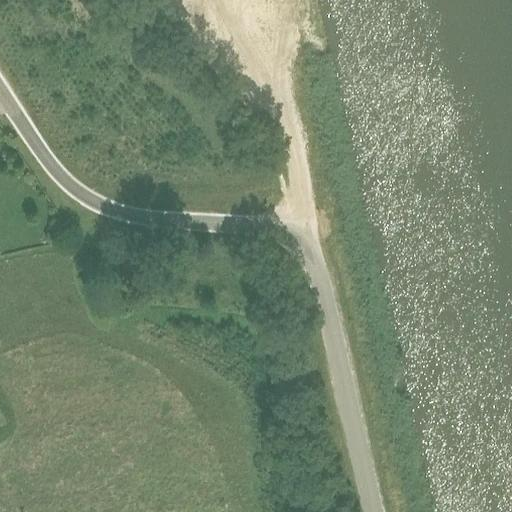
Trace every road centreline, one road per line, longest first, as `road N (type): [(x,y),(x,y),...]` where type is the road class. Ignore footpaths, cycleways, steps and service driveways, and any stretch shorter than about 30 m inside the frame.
road 1 (unclassified): [(373,511),(310,231),(115,212),(68,185),(0,84)]
road 2 (track): [(168,0),(280,125),(310,231)]
